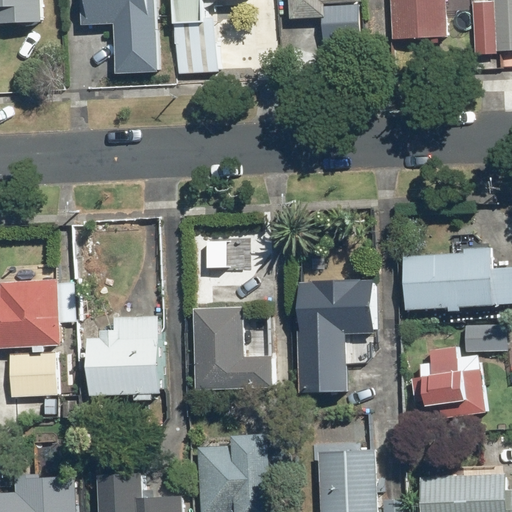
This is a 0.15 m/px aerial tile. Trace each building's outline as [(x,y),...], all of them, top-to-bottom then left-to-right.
[(0,0),(0,22),(46,20),(45,0),(0,0)] [(122,66),(163,65),(160,0),(85,0),(86,21),(120,19),(122,66)] [(208,17),(207,0),(178,0),(182,72),(223,70),(220,17),(208,17)] [(328,3),(367,0),(366,0),(293,0),(295,18),(329,16),(328,3)] [(395,0),(397,38),(452,36),(450,0),(395,0)] [(475,2),(476,56),(502,56),(501,50),(511,50),(511,0),(498,0),(498,2),(475,2)] [(328,43),(369,41),(367,7),(330,9),(331,17),(326,17),(328,43)] [(408,256),(412,310),(511,303),(511,265),(496,267),(495,246),(467,248),(468,253),(408,256)] [(0,348),(65,346),(64,321),(82,320),(80,281),(63,282),(63,278),(5,280),(5,296),(0,295),(0,348)] [(353,391),(351,333),(380,332),(378,279),(300,282),(304,392),(353,391)] [(202,390),(278,388),(278,356),(249,357),(248,307),(200,308),(202,390)] [(93,396),(166,393),(162,314),(119,316),(120,329),(103,329),(103,337),(91,337),(93,396)] [(258,352),(275,351),(274,314),(257,314),(258,352)] [(511,324),(470,326),(471,352),(511,350),(511,324)] [(446,404),(448,418),(492,411),(485,367),(467,369),(463,346),(435,351),(439,373),(416,377),(420,400),(431,398),(432,406),(446,404)] [(16,397),(62,396),(61,354),(14,356),(16,397)] [(84,420),(85,396),(66,396),(65,420),(84,420)] [(276,511),(274,432),(237,434),(237,445),(203,447),(206,511),(276,511)] [(326,511),(384,511),(382,448),(324,450),(326,511)] [(427,511),(511,511),(511,489),(511,472),(426,475),(427,511)] [(103,511),(187,511),(187,494),(149,495),(148,473),(102,474),(103,511)] [(0,511),(80,511),(79,476),(21,478),(21,492),(0,493),(0,511)] [(388,511),(410,511),(411,497),(389,498),(388,511)]
